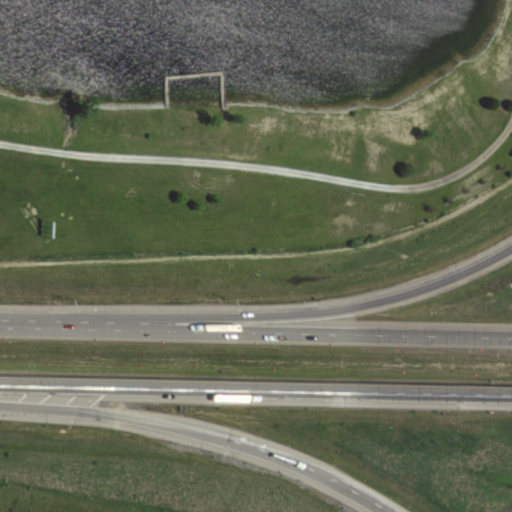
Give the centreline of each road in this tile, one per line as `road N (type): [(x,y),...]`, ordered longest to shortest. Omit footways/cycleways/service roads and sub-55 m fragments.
road 1 (track): [(0,143),(409,189),(477,162),(511,121)]
road 2 (motorway): [(511,250),(376,303),(0,322)]
road 3 (motorway): [(511,337),(0,323)]
road 4 (motorway): [(0,383),(511,393)]
road 5 (motorway): [(0,402),(214,430),(332,473),(398,511)]
